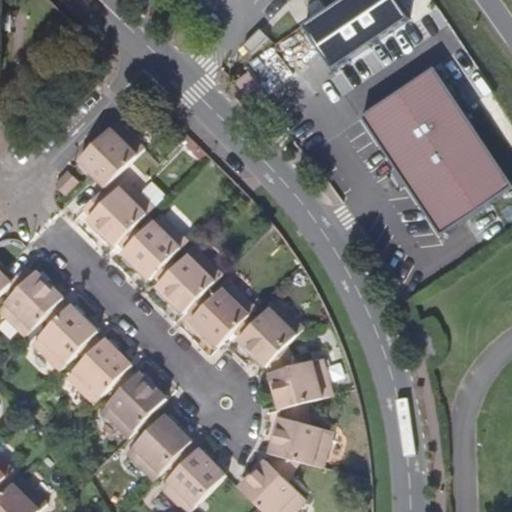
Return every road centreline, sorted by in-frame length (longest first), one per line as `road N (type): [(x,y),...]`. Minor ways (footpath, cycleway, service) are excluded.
road 1 (secondary): [(163,64),(289,187),(348,278),(404,429),(411,511)]
road 2 (residential): [(227,414),(20,209)]
road 3 (residential): [(163,64),(20,209)]
